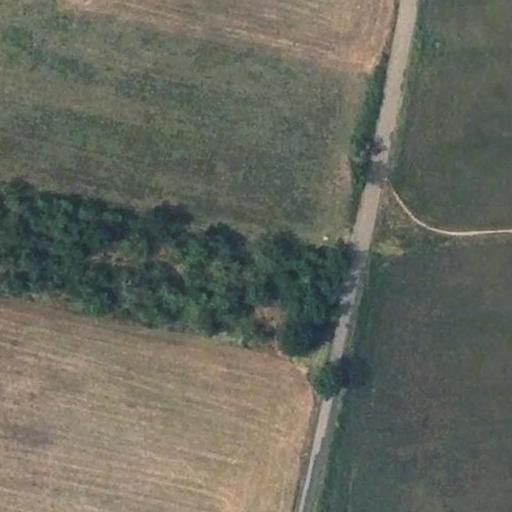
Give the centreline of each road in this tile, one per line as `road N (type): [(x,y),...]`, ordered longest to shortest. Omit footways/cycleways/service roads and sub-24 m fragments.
road 1 (residential): [(411,0),(310,511)]
road 2 (track): [(368,214),(418,232),(511,226)]
